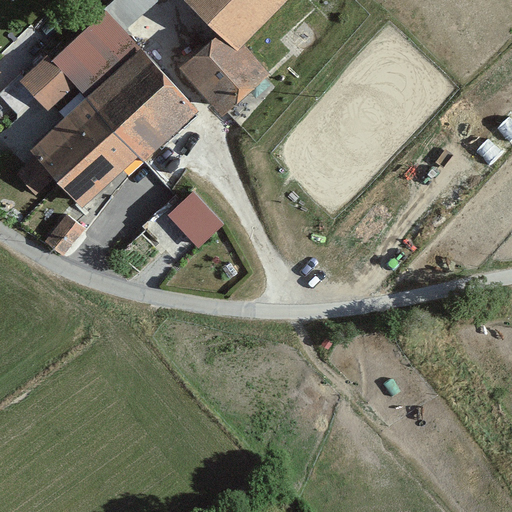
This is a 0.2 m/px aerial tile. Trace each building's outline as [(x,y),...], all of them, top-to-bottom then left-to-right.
[(194,0),(224,30),(236,42),(279,0),(194,0)] [(105,1),(19,81),(51,115),(22,142),(80,203),(136,151),(142,157),(200,102),(105,1)] [(224,30),(186,68),(226,108),(264,71),(236,42),(224,30)] [(189,188),(166,209),(196,241),(218,221),(189,188)] [(82,228),(66,216),(49,240),(65,252),(82,228)]
